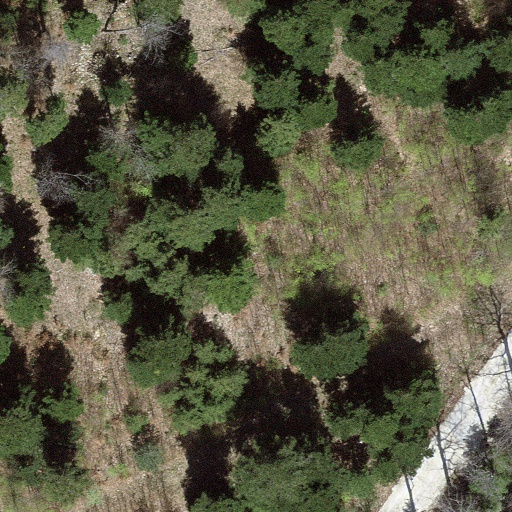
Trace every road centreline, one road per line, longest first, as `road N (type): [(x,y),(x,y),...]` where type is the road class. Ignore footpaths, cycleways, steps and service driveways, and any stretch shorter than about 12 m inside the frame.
road 1 (track): [(105,511),(511,286)]
road 2 (track): [(511,365),(404,511)]
